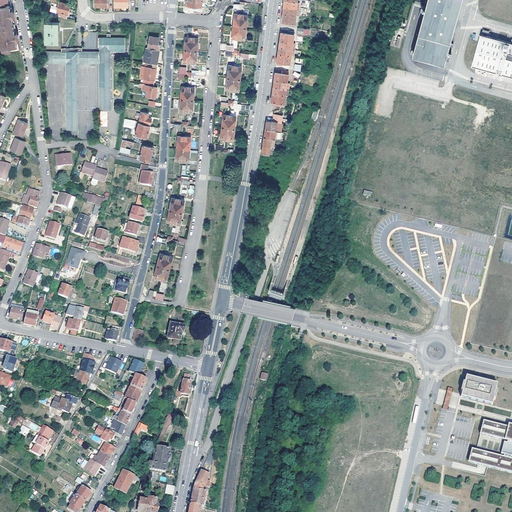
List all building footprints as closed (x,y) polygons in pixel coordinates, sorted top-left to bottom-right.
[(282,19),(282,24),(288,25),(294,26),(295,20),(295,15),(298,15),(298,12),(299,11),(299,5),(299,4),(297,3),(297,2),(297,0),(284,0),(284,4),(284,7),(283,11),(283,14),(282,19)] [(460,0),(427,0),(413,52),(425,55),(424,57),(443,64),(444,60),(448,61),(450,53),(446,52),(460,0)] [(59,2),(57,11),(68,14),(70,4),(59,2)] [(0,6),(0,55),(9,54),(17,52),(11,23),(11,22),(8,6),(8,5),(0,6)] [(234,27),(232,38),(239,39),(245,40),(246,28),(248,16),(242,15),(236,14),(234,27)] [(44,22),(42,43),(56,44),(57,23),(44,22)] [(277,64),(283,65),(289,66),(290,61),(291,55),(293,55),(294,52),(294,50),(295,45),(295,43),(292,43),(292,42),(293,36),(294,32),(287,31),(281,30),(281,34),(280,40),(280,42),(279,47),(279,51),(278,54),(277,59),(277,64)] [(481,34),(473,66),(498,73),(499,70),(503,72),(503,74),(511,76),(511,42),(511,43),(481,34)] [(148,48),(159,50),(160,44),(158,43),(159,38),(150,36),(148,48)] [(98,52),(99,64),(99,111),(111,111),(110,51),(125,51),(125,38),(110,38),(107,38),(98,39),(98,52)] [(183,62),(190,63),(196,63),(197,50),(198,39),(191,38),(185,38),(184,50),(183,62)] [(146,48),(144,62),(157,64),(159,50),(148,48),(146,48)] [(65,64),(67,130),(79,129),(77,64),(77,52),(65,53),(65,64)] [(81,52),(77,52),(77,64),(99,64),(98,52),(81,52)] [(43,65),(65,64),(65,53),(64,53),(59,53),(43,53),(43,65)] [(157,66),(145,64),(143,83),(154,85),(157,66)] [(226,89),(233,90),(239,91),(240,79),(242,67),(236,66),(229,65),(228,78),(226,89)] [(272,99),(271,104),(277,105),(284,106),(284,100),(285,95),(288,95),(288,92),(288,90),(289,86),(289,83),(286,82),(287,78),(288,72),(282,71),(276,69),(275,77),(274,80),(274,84),(273,87),(273,90),(272,94),(272,99)] [(147,91),(146,97),(155,98),(157,88),(143,85),(143,88),(142,91),(147,91)] [(180,111),(186,112),(192,113),(193,100),(194,88),(188,88),(182,87),(181,100),(180,111)] [(141,113),(139,121),(150,124),(151,119),(148,118),(148,114),(141,113)] [(274,114),(273,121),(278,122),(282,123),(283,115),(274,114)] [(224,115),(222,127),(221,139),(227,139),(233,140),(234,129),(236,116),(230,115),(224,115)] [(12,133),(22,136),(27,123),(17,119),(12,133)] [(124,119),(123,127),(135,128),(136,120),(124,119)] [(266,124),(265,128),(276,130),(278,122),(273,121),(267,120),(266,124)] [(139,123),(136,134),(146,137),(148,130),(156,132),(157,128),(149,127),(149,126),(139,123)] [(271,138),(281,139),(283,131),(276,130),(265,128),(265,133),(264,136),(271,138)] [(176,160),(182,161),(188,162),(189,149),(190,137),(184,137),(178,136),(177,148),(176,160)] [(264,140),(263,144),(270,145),(271,138),(264,136),(264,140)] [(14,138),(9,151),(19,154),(24,142),(14,138)] [(133,145),(134,143),(122,140),(119,153),(123,154),(124,149),(126,149),(127,144),(133,145)] [(262,153),(269,154),(270,145),(263,144),(262,149),(262,153)] [(141,153),(151,155),(152,148),(143,145),(141,153)] [(150,162),(151,155),(141,153),(141,156),(140,160),(150,162)] [(61,156),(59,156),(55,157),(56,165),(56,167),(58,167),(72,165),(71,155),(63,156),(61,156)] [(0,179),(5,181),(10,165),(0,162),(0,179)] [(81,173),(93,177),(96,169),(96,166),(85,162),(81,173)] [(93,177),(92,179),(91,185),(96,186),(98,181),(105,183),(108,174),(102,171),(99,170),(96,169),(93,177)] [(147,173),(148,171),(142,169),(141,172),(142,173),(140,183),(151,186),(153,175),(147,173)] [(28,190),(27,194),(26,196),(31,198),(29,206),(37,208),(38,204),(39,200),(37,200),(38,198),(39,193),(28,190)] [(67,209),(71,197),(60,193),(59,198),(60,198),(57,205),(67,209)] [(87,199),(86,202),(101,207),(103,202),(97,200),(97,198),(83,193),(82,197),(87,199)] [(167,222),(174,224),(179,225),(181,212),(184,200),(178,199),(171,198),(169,210),(167,222)] [(19,218),(29,221),(32,213),(34,209),(23,206),(22,210),(19,218)] [(133,207),(129,219),(142,223),(144,217),(143,216),(145,211),(133,207)] [(16,208),(13,215),(19,218),(22,210),(16,208)] [(13,215),(13,216),(11,222),(27,228),(28,224),(29,221),(19,218),(13,215)] [(79,215),(77,219),(88,223),(90,220),(79,215)] [(0,234),(4,236),(6,229),(9,221),(0,218),(0,234)] [(88,223),(77,219),(75,224),(78,225),(75,233),(84,236),(88,223)] [(55,239),(60,225),(50,222),(45,236),(55,239)] [(128,223),(125,233),(136,236),(139,226),(128,223)] [(105,243),(108,233),(98,230),(95,239),(105,243)] [(5,247),(21,252),(22,250),(24,243),(23,243),(0,235),(0,247),(4,249),(5,247)] [(139,243),(123,238),(120,248),(135,253),(139,243)] [(103,247),(89,242),(88,247),(102,252),(103,247)] [(51,251),(37,247),(36,249),(38,249),(37,250),(36,250),(34,250),(32,255),(43,259),(44,252),(50,254),(51,251)] [(70,260),(68,265),(77,268),(80,258),(82,258),(84,252),(73,248),(68,259),(70,260)] [(154,277),(161,279),(167,281),(170,269),(173,257),(166,255),(160,254),(157,266),(154,277)] [(27,269),(22,283),(32,287),(37,273),(27,269)] [(119,281),(116,291),(125,294),(126,289),(128,289),(129,284),(130,279),(122,277),(121,282),(119,281)] [(53,280),(48,294),(47,296),(52,298),(56,286),(57,287),(59,283),(53,280)] [(72,288),(62,284),(58,295),(67,299),(72,288)] [(127,302),(115,298),(111,312),(122,316),(124,309),(127,302)] [(69,305),(66,315),(75,318),(74,322),(68,320),(66,328),(77,332),(84,311),(69,305)] [(11,308),(9,319),(13,319),(21,321),(23,309),(21,309),(21,310),(11,308)] [(54,316),(41,311),(39,316),(38,318),(43,320),(43,322),(50,324),(54,316)] [(38,318),(39,316),(38,316),(26,314),(23,324),(30,326),(35,327),(37,318),(38,318)] [(50,324),(49,327),(56,330),(61,318),(54,316),(50,324)] [(171,324),(168,339),(174,340),(174,342),(175,345),(177,345),(179,344),(179,341),(180,341),(182,333),(183,333),(184,327),(171,324)] [(108,328),(105,339),(116,342),(118,334),(120,328),(113,326),(112,329),(108,328)] [(75,336),(76,336),(77,332),(66,328),(65,330),(70,331),(69,334),(75,336)] [(136,343),(139,344),(142,332),(136,331),(134,339),(136,343)] [(11,343),(0,339),(0,350),(5,352),(4,356),(7,357),(11,343)] [(17,345),(11,343),(7,357),(12,359),(17,345)] [(80,371),(91,375),(93,371),(95,363),(92,362),(93,361),(94,356),(84,353),(82,358),(82,359),(84,359),(80,369),(80,371)] [(12,359),(7,357),(4,371),(12,374),(13,375),(18,361),(12,359)] [(106,369),(116,374),(122,362),(117,360),(116,361),(114,360),(114,358),(111,357),(106,369)] [(136,375),(138,376),(144,364),(134,360),(132,364),(129,372),(136,375)] [(90,378),(91,375),(80,371),(76,371),(73,376),(77,378),(76,381),(85,386),(88,378),(90,378)] [(2,374),(0,372),(0,383),(0,384),(2,383),(7,385),(11,377),(2,374)] [(267,380),(268,373),(261,372),(260,379),(267,380)] [(136,375),(131,385),(130,386),(142,391),(144,385),(147,380),(144,379),(138,376),(136,375)] [(177,392),(175,396),(180,397),(181,394),(188,396),(191,382),(187,382),(188,377),(185,376),(182,386),(180,386),(179,392),(177,392)] [(497,385),(466,377),(465,383),(463,383),(461,391),(463,391),(471,393),(469,400),(477,402),(484,403),(492,405),(493,399),(495,399),(497,391),(495,391),(497,385)] [(124,399),(136,404),(138,398),(142,391),(130,386),(124,399)] [(448,387),(442,408),(447,410),(453,388),(448,387)] [(65,393),(64,395),(65,395),(68,396),(69,396),(78,400),(79,397),(81,397),(81,396),(71,391),(70,393),(67,392),(66,393),(65,393)] [(461,397),(469,400),(471,393),(463,391),(461,397)] [(73,404),(76,406),(77,404),(76,404),(77,401),(68,396),(65,395),(62,400),(73,404)] [(56,397),(52,406),(69,413),(71,409),(73,404),(62,400),(56,397)] [(119,409),(131,415),(134,408),(136,404),(124,399),(124,400),(122,403),(123,403),(119,409)] [(114,421),(125,427),(128,422),(131,415),(119,409),(117,408),(116,409),(117,410),(117,411),(121,413),(118,418),(112,415),(110,418),(111,419),(114,421)] [(60,422),(62,418),(55,414),(52,420),(60,422)] [(171,419),(167,417),(165,420),(160,434),(156,443),(160,444),(171,419)] [(27,419),(23,424),(36,432),(40,427),(27,419)] [(114,433),(121,437),(123,432),(125,427),(114,421),(110,429),(115,431),(114,433)] [(474,450),(470,462),(511,473),(511,426),(508,425),(508,428),(483,421),(475,451),(474,450)] [(101,427),(99,425),(95,433),(101,437),(100,439),(106,443),(107,443),(109,439),(110,437),(113,439),(115,435),(112,433),(108,431),(105,429),(101,427)] [(20,432),(26,436),(30,430),(24,426),(20,432)] [(38,436),(41,437),(47,441),(53,431),(44,426),(38,436)] [(74,429),(72,433),(77,437),(80,432),(74,429)] [(47,441),(41,437),(32,452),(40,457),(49,443),(47,441)] [(101,467),(103,468),(106,463),(110,458),(113,453),(115,449),(114,448),(106,443),(100,452),(97,457),(95,456),(92,460),(90,460),(84,470),(94,477),(97,473),(96,472),(97,469),(98,470),(101,467)] [(162,447),(155,446),(155,447),(157,448),(155,460),(153,460),(153,461),(154,462),(154,464),(149,462),(147,469),(165,473),(168,462),(169,462),(171,456),(169,456),(170,450),(162,449),(162,447)] [(125,494),(131,483),(130,483),(133,477),(134,477),(122,471),(114,488),(125,494)] [(195,485),(203,489),(204,487),(205,484),(210,486),(210,482),(207,480),(209,475),(201,471),(195,485)] [(134,477),(133,477),(130,483),(131,483),(137,486),(140,480),(134,477)] [(175,487),(166,485),(165,494),(173,495),(175,487)] [(192,495),(190,504),(201,506),(204,507),(204,505),(203,505),(206,492),(202,491),(203,489),(195,485),(192,495)] [(76,496),(85,502),(89,498),(92,494),(83,487),(80,490),(79,489),(76,492),(78,493),(76,496)] [(77,511),(79,510),(85,502),(76,496),(70,504),(71,505),(68,509),(72,511),(77,511)] [(141,498),(136,497),(133,504),(139,505),(137,511),(157,511),(158,507),(156,506),(157,500),(149,499),(148,501),(140,500),(141,498)]
